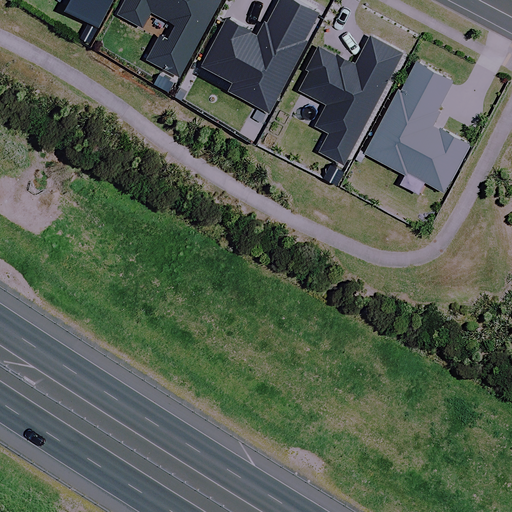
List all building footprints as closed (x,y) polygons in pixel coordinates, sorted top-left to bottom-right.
[(113,0),(75,0),(73,4),(104,20),(113,0)] [(127,0),(122,11),(146,23),(155,8),(172,17),(152,56),(184,72),(221,0),(127,0)] [(231,14),(206,62),(238,79),(234,86),(274,107),(311,36),(309,35),(324,8),(308,0),(283,0),(273,20),(269,18),(262,30),(231,14)] [(313,66),(303,86),(331,101),(320,122),(333,129),(324,147),(349,159),(407,48),(374,32),(359,60),(341,51),(340,53),(322,44),(311,65),(313,66)] [(402,87),(369,149),(410,171),(411,168),(447,186),(472,137),(437,119),(444,107),(441,106),(456,77),(420,58),(405,89),(402,87)]
